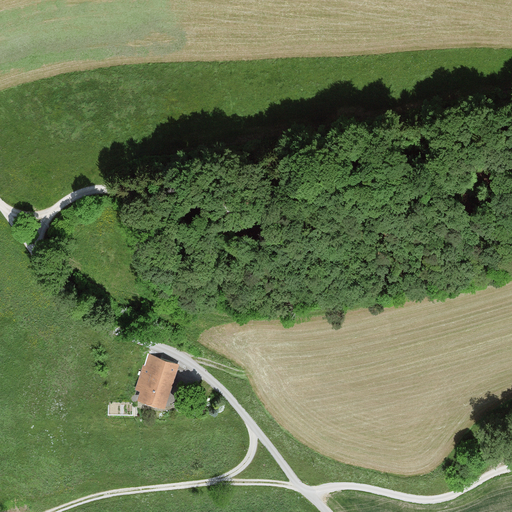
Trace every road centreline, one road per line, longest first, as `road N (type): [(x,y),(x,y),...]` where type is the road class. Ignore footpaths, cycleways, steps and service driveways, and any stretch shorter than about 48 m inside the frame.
road 1 (unclassified): [(511,110),(462,164),(412,188),(258,209),(96,188),(52,211)]
road 2 (unclassified): [(327,511),(206,375),(85,312),(38,258)]
road 3 (track): [(511,467),(439,499),(347,485),(302,488)]
